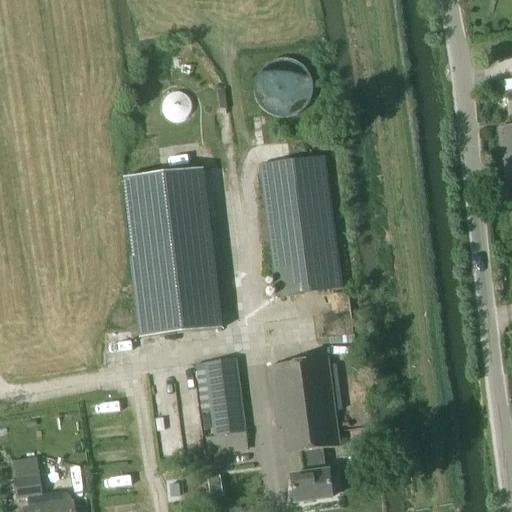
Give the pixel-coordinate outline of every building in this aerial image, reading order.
[(508,128),(498,130),(503,169),(503,170),(511,169),(511,81),(504,82),(505,93),(509,122),(510,128),(508,128)] [(341,290),(324,159),(259,167),(276,299),(341,290)] [(143,344),(225,334),(207,172),(124,182),(143,344)] [(288,465),(301,463),(303,474),(289,476),(293,505),(332,500),(328,471),(325,471),(322,451),(340,449),(328,360),(268,368),(276,432),(283,431),(288,465)] [(236,361),(194,366),(200,414),(209,413),(213,440),(227,438),(245,435),(246,435),(236,361)] [(217,477),(204,478),(206,495),(218,494),(217,477)] [(39,478),(15,481),(17,499),(28,498),(29,508),(23,509),(23,511),(74,511),(73,503),(71,503),(69,498),(68,496),(66,496),(63,495),(60,495),(41,498),(39,478)]
